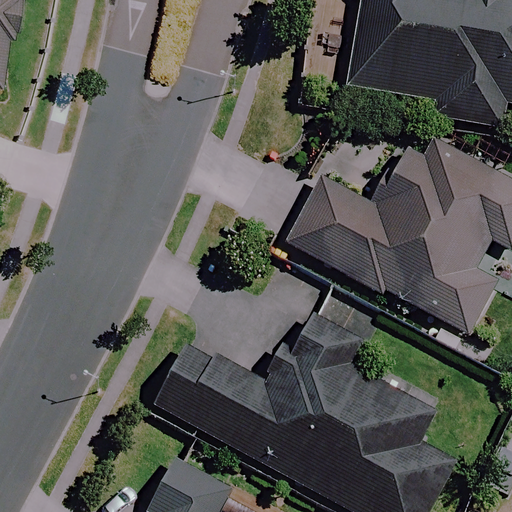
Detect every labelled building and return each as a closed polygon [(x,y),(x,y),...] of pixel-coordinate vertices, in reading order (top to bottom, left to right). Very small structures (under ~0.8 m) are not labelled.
[(424,126),(495,139),(499,118),(511,120),(511,0),(356,0),(340,89),(428,105),(424,126)] [(0,112),(14,114),(27,8),(0,4),(0,112)] [(511,190),(430,151),(424,163),(400,151),(370,213),(310,184),(277,251),(462,340),(488,285),(469,276),(484,247),(508,258),(511,248),(511,190)] [(355,347),(302,318),(260,393),(176,346),(141,408),(326,511),(425,511),(452,466),(414,445),(429,418),(342,369),(355,347)] [(217,511),(225,498),(164,464),(138,511),(140,511),(217,511)]
